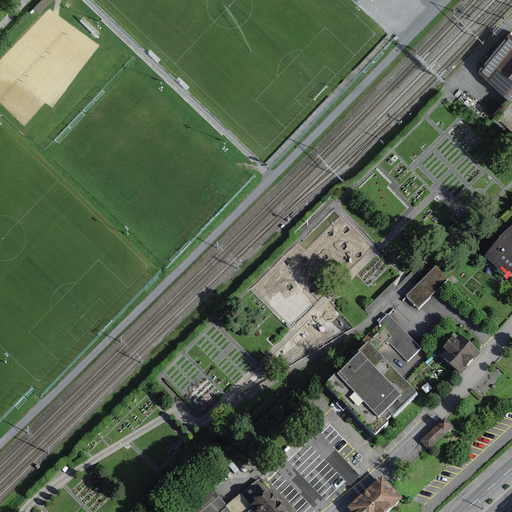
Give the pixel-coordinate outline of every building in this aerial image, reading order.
[(511,29),(478,70),(511,98),(511,29)] [(511,229),(482,261),(497,274),(500,271),(509,279),(511,275),(511,229)] [(448,281),(436,269),(407,297),(419,310),(448,281)] [(391,337),(387,341),(408,362),(421,349),(388,316),(379,324),(391,337)] [(478,354),(457,336),(441,355),(462,373),(478,354)] [(347,408),(374,437),(389,423),(386,420),(390,416),(393,420),(418,396),(369,343),(362,350),(364,352),(342,373),(340,371),(324,386),(339,401),(335,405),(343,412),(347,408)] [(445,420),(421,443),(429,450),(452,428),(445,420)] [(258,511),(253,505),(270,492),(259,479),(228,504),(215,488),(185,511),(258,511)] [(383,481),(350,511),(388,511),(401,501),(383,481)] [(292,511),(274,489),(270,492),(253,505),(258,511),(292,511)]
